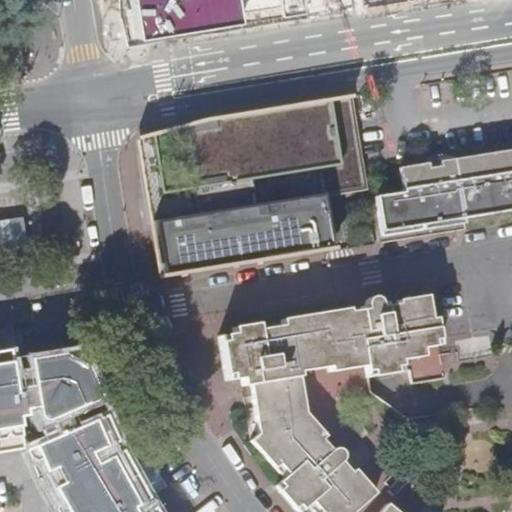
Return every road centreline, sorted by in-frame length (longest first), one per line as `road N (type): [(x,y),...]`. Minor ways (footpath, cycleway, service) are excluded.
road 1 (secondary): [(511,31),(89,94)]
road 2 (residential): [(132,313),(496,254)]
road 3 (residential): [(235,493),(132,313)]
road 4 (residential): [(122,277),(89,94)]
road 5 (residential): [(0,298),(122,277)]
